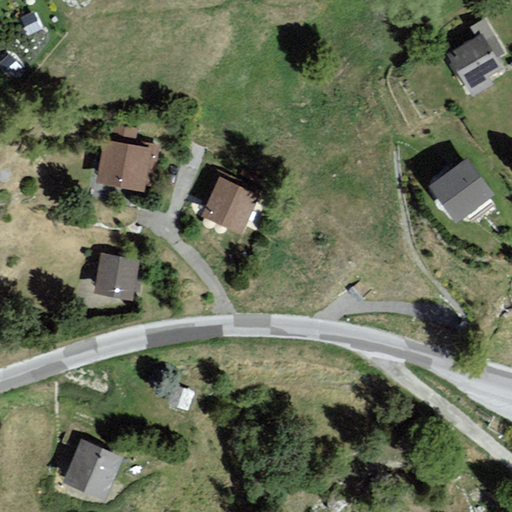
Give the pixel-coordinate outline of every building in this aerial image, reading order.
[(486,69),(500,61),(482,29),(450,47),(471,86),(490,75),(486,69)] [(145,185),(152,145),(101,137),(95,176),(145,185)] [(431,188),(458,223),(495,194),(468,159),(431,188)] [(261,190),(220,173),(205,207),(247,225),(261,190)] [(97,248),(91,288),(132,293),(138,254),(97,248)] [(194,391),(174,385),(168,405),(188,411),(194,391)] [(509,420),(494,412),(487,426),(503,434),(509,420)] [(63,478),(104,496),(122,457),(80,439),(63,478)]
